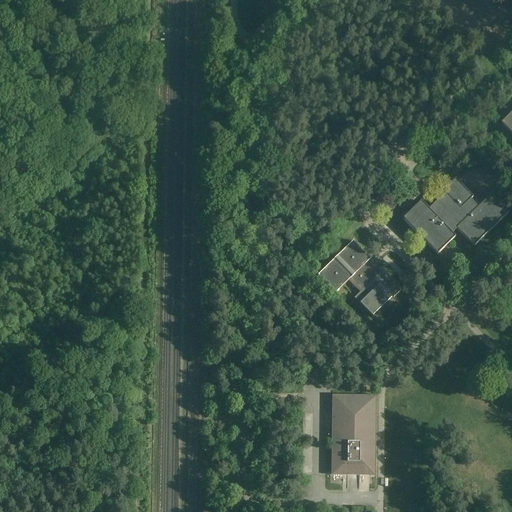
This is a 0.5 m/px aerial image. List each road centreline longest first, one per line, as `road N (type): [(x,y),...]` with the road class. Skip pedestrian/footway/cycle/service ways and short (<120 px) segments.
road 1 (residential): [(242,398),(248,77),(257,42),(298,0)]
road 2 (residential): [(453,307),(365,210),(511,67)]
road 3 (residential): [(242,398),(317,397),(317,500),(379,499)]
road 4 (residential): [(379,499),(383,382),(453,307)]
